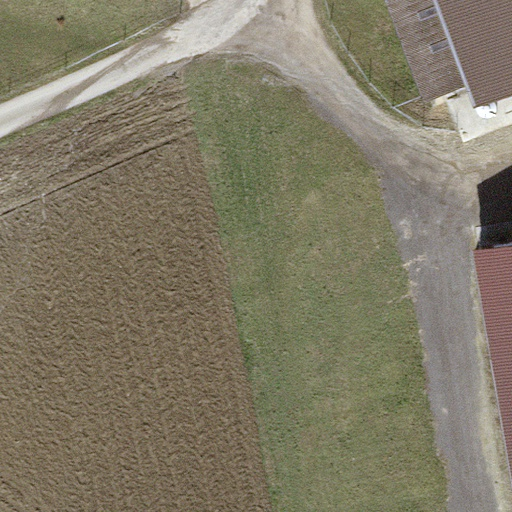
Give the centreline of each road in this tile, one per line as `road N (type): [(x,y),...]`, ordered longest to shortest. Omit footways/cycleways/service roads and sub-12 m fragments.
road 1 (track): [(260,0),(329,80),(448,193),(511,179)]
road 2 (track): [(492,511),(445,221),(448,193)]
